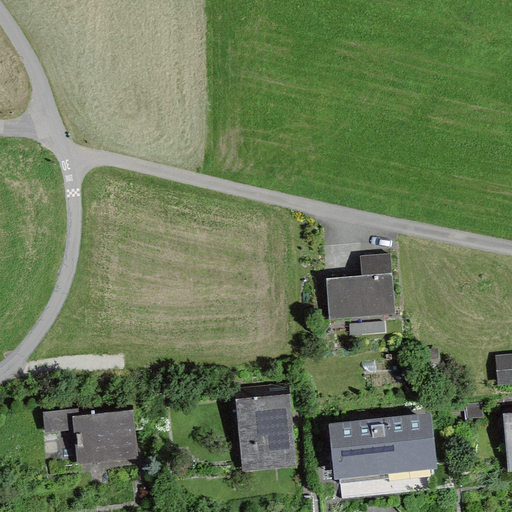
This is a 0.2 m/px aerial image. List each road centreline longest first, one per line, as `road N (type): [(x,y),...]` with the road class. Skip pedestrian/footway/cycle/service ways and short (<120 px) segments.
road 1 (unclassified): [(54,136),(103,159),(511,248)]
road 2 (residential): [(0,371),(42,327),(66,279),(73,183),(54,136)]
road 3 (unclassified): [(54,136),(31,61),(0,11)]
